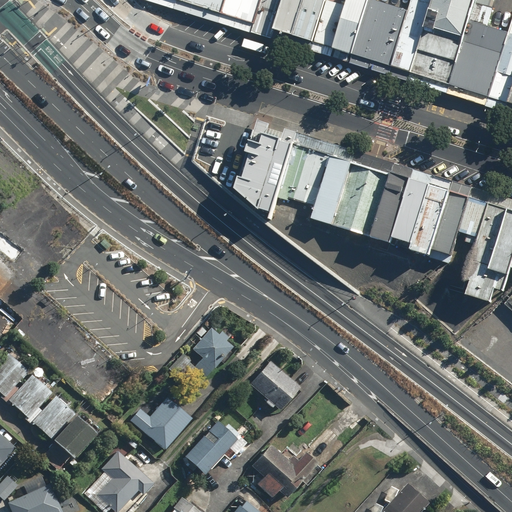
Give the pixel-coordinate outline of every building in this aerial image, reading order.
[(194,0),(193,4),(221,12),(224,0),(194,0)] [(224,0),(221,12),(254,23),(261,0),(224,0)] [(261,0),(254,23),(272,29),(281,0),(261,0)] [(281,0),(272,29),(290,34),(301,0),(281,0)] [(301,0),(290,34),(311,41),(324,0),(301,0)] [(326,0),(324,0),(311,41),(331,47),(344,5),(326,0)] [(345,0),(344,5),(331,47),(350,53),(367,0),(345,0)] [(375,0),(367,0),(350,53),(390,65),(407,10),(375,0)] [(410,0),(407,10),(390,65),(409,71),(431,0),(410,0)] [(431,0),(409,71),(448,84),(468,19),(474,0),(431,0)] [(474,0),(468,19),(448,84),(488,96),(508,32),(487,25),(495,0),(474,0)] [(511,20),(508,32),(488,96),(508,102),(511,89),(511,20)] [(274,196),(291,142),(295,131),(285,128),(283,132),(268,127),(269,123),(257,120),(250,140),(248,139),(244,151),(249,152),(241,176),(237,175),(233,187),(258,207),(269,211),(274,196)] [(293,198),(309,148),(291,142),(274,196),(287,200),(288,196),(293,198)] [(331,154),(309,148),(293,198),(315,205),(331,154)] [(332,224),(352,161),(331,154),(315,205),(311,218),(332,224)] [(370,236),(389,172),(352,161),(332,224),(370,236)] [(391,236),(409,178),(389,172),(370,236),(389,242),(391,236)] [(410,242),(428,184),(409,178),(391,236),(410,242)] [(429,255),(449,191),(428,184),(410,242),(408,249),(429,255)] [(459,231),(469,197),(449,191),(429,255),(449,262),(459,231)] [(475,245),(488,203),(469,197),(459,231),(467,234),(464,242),(475,245)] [(509,266),(511,256),(511,210),(488,203),(475,245),(465,277),(469,279),(465,294),(489,301),(493,287),(502,289),(509,266)] [(0,226),(0,256),(30,279),(40,266),(0,233),(0,227),(1,227),(0,226)] [(203,377),(231,348),(225,341),(228,339),(220,331),(217,334),(211,328),(190,349),(202,361),(195,369),(203,377)] [(87,435),(0,353),(0,406),(60,463),(87,435)] [(195,366),(181,353),(168,368),(181,381),(195,366)] [(298,388),(269,360),(247,384),(276,411),(298,388)] [(139,409),(127,422),(160,452),(190,419),(166,397),(148,417),(139,409)] [(181,455),(201,474),(219,455),(225,461),(242,442),(223,424),(219,428),(213,422),(181,455)] [(0,465),(14,450),(0,437),(0,465)] [(269,444),(248,465),(254,472),(248,477),(269,498),(276,491),(283,498),(315,466),(302,452),(294,460),(291,457),(286,462),(269,444)] [(129,511),(154,485),(117,452),(102,469),(103,471),(83,495),(102,511),(107,511),(110,508),(114,511),(129,511)] [(5,502),(9,511),(58,511),(44,474),(19,484),(23,495),(5,502)] [(17,486),(6,475),(0,480),(0,500),(1,502),(17,486)] [(381,511),(420,511),(426,506),(405,486),(381,511)] [(197,511),(180,497),(167,511),(197,511)] [(76,511),(82,510),(77,498),(65,504),(68,511),(76,511)] [(253,511),(255,511),(242,499),(230,511),(253,511)]
